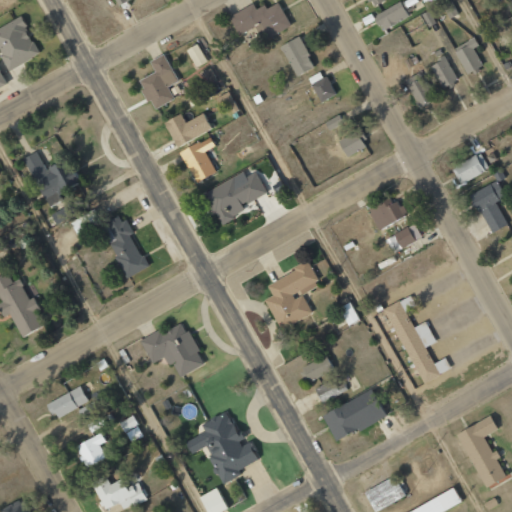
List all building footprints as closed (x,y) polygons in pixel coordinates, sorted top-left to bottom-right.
[(291,27),(279,1),(257,11),(254,4),(229,16),(238,34),(262,23),(269,37),(291,27)] [(441,7),(447,19),(459,13),(452,1),(441,7)] [(376,13),(382,29),(409,18),(403,2),(376,13)] [(40,54),(20,16),(0,27),(0,51),(10,70),(40,54)] [(297,76),(316,66),(299,36),(280,46),(297,76)] [(479,45),(475,38),(454,49),(467,76),(482,68),(472,48),(479,45)] [(208,61),(199,43),(187,49),(196,67),(208,61)] [(178,81),(165,54),(150,61),(156,72),(139,80),(153,109),(174,99),(168,86),(178,81)] [(458,79),(444,56),(429,65),(443,88),(458,79)] [(321,102),(335,95),(323,71),(308,78),(321,102)] [(406,79),(418,107),(433,100),(420,72),(406,79)] [(236,109),(230,91),(217,96),(223,114),(236,109)] [(165,120),(175,145),(211,131),(204,114),(185,121),(182,114),(165,120)] [(342,123),(340,116),(325,121),(328,129),(342,123)] [(338,140),(346,156),(368,146),(360,129),(338,140)] [(196,182),(216,173),(205,151),(216,146),(211,136),(181,152),(196,182)] [(28,157),(50,200),(89,180),(74,152),(53,163),(56,167),(52,169),(42,149),(28,157)] [(454,166),(462,182),(489,170),(481,153),(454,166)] [(205,191),(220,224),(245,212),(242,205),(267,193),(257,171),(246,176),(244,173),(205,191)] [(508,225),(496,202),(505,197),(497,181),(471,194),(490,233),(508,225)] [(377,229),(405,217),(397,197),(369,208),(377,229)] [(75,221),(83,235),(108,221),(100,207),(75,221)] [(112,221),(123,238),(117,242),(123,252),(120,254),(133,276),(153,264),(134,232),(138,230),(131,218),(128,220),(124,214),(112,221)] [(422,237),(415,223),(395,234),(402,248),(422,237)] [(401,249),(395,235),(387,239),(393,253),(401,249)] [(299,265),(300,268),(272,284),(277,294),(269,299),(285,328),(317,311),(307,294),(300,298),(298,294),(325,279),(313,258),(299,265)] [(22,337),(44,325),(37,312),(41,309),(34,297),(30,300),(19,280),(13,284),(7,272),(0,276),(0,297),(3,302),(0,303),(0,310),(3,316),(9,313),(22,337)] [(385,308),(423,384),(450,370),(445,358),(434,364),(425,347),(436,342),(425,321),(413,327),(406,312),(416,306),(411,295),(385,308)] [(354,300),(343,307),(354,326),(365,319),(354,300)] [(145,339),(156,362),(170,355),(175,366),(180,363),(185,374),(210,362),(204,352),(206,351),(195,329),(190,331),(186,323),(169,332),(167,328),(145,339)] [(302,365),(308,381),(333,371),(327,356),(302,365)] [(342,376),(315,387),(321,402),(348,391),(342,376)] [(55,418),(88,403),(81,387),(48,402),(55,418)] [(336,441),(386,416),(372,389),(323,415),(336,441)] [(492,405),(457,425),(487,478),(507,466),(485,428),(500,420),(492,405)] [(259,461),(249,440),(243,443),(228,411),(201,424),(205,432),(185,441),(191,454),(205,447),(222,485),(242,476),(239,469),(259,461)] [(138,424),(133,415),(119,423),(124,432),(138,424)] [(100,444),(106,441),(102,433),(77,445),(87,467),(107,458),(100,444)] [(370,492),(381,510),(410,493),(400,475),(370,492)] [(122,479),(110,484),(107,476),(92,482),(105,510),(120,503),(124,510),(148,498),(140,482),(126,488),(122,479)] [(409,511),(446,511),(467,501),(458,486),(409,511)] [(207,511),(221,511),(228,509),(217,488),(199,497),(207,511)] [(27,511),(21,500),(0,510),(0,511),(27,511)]
